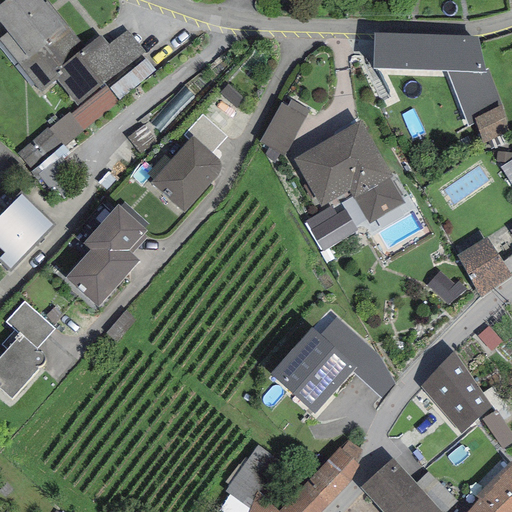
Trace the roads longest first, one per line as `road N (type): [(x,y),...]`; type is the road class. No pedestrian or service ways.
road 1 (residential): [(165,0),(279,24),(450,31),(511,18)]
road 2 (residential): [(511,287),(401,393),(362,475),(332,511)]
